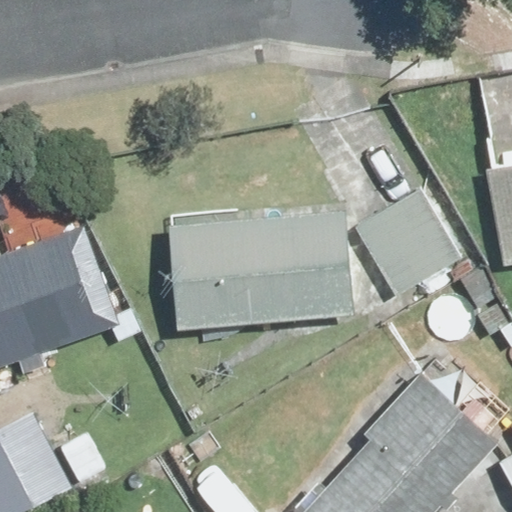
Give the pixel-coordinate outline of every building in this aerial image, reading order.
[(511,150),(482,153),(496,272),(511,269),(511,150)] [(424,179),(352,219),(391,289),(464,249),(424,179)] [(344,206),(168,216),(175,331),(351,320),(344,206)] [(79,209),(0,236),(0,355),(117,314),(79,209)] [(511,398),(432,334),(286,511),(419,511),(511,399),(511,398)] [(29,393),(0,407),(0,510),(71,474),(29,393)] [(511,414),(493,426),(511,458),(511,414)]
